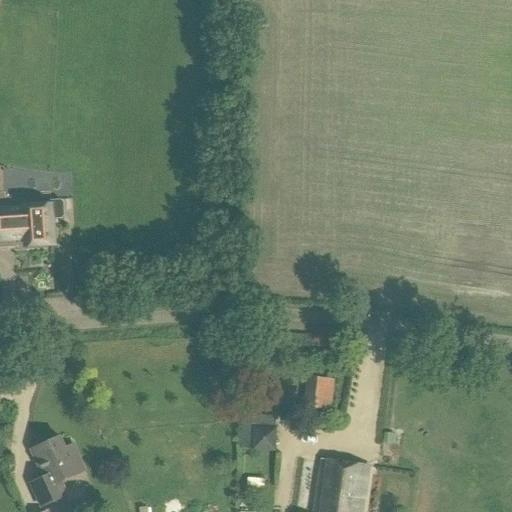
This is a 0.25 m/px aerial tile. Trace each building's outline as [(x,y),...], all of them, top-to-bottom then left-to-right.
[(0,239),(25,238),(26,246),(54,244),(52,219),(61,218),(64,215),(63,203),(62,201),(60,200),(50,200),(50,204),(23,206),(23,208),(0,209),(0,239)] [(305,409),(332,412),(335,381),(308,378),(305,409)] [(242,450),(275,451),(276,417),(243,416),(242,450)] [(32,450),(44,478),(48,488),(61,482),(85,471),(74,445),(65,449),(60,438),(32,450)] [(363,511),(369,466),(321,460),(314,511),(363,511)] [(48,488),(44,478),(31,484),(42,508),(67,497),(61,482),(48,488)]
